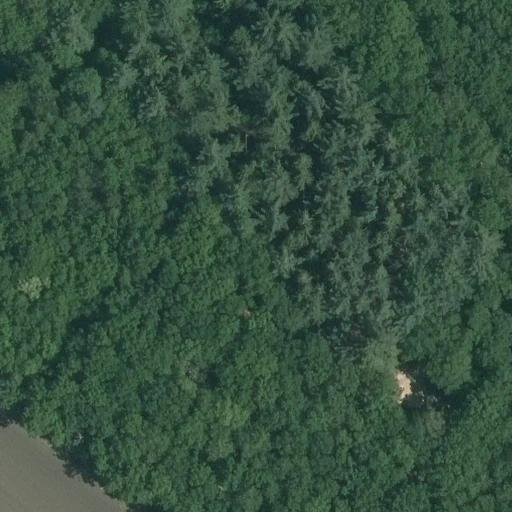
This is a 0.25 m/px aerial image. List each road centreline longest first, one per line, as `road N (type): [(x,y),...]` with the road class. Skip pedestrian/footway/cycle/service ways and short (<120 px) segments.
road 1 (track): [(511,191),(388,0)]
road 2 (track): [(511,354),(420,469)]
